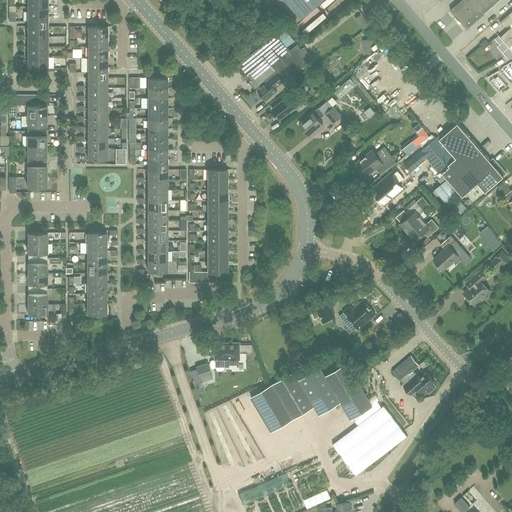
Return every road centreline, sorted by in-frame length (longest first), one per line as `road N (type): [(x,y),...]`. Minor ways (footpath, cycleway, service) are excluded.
road 1 (residential): [(511,425),(375,274),(345,258)]
road 2 (residential): [(14,379),(5,206),(65,205)]
road 3 (tertiary): [(134,345),(266,303),(285,288),(305,248)]
road 4 (tertiary): [(257,137),(135,0)]
road 5 (unclassified): [(511,133),(396,0)]
road 6 (residential): [(48,82),(65,82),(65,205)]
road 7 (tertiary): [(305,248),(298,188),(257,137)]
road 8 (tertiary): [(14,379),(134,345)]
road 9 (residential): [(240,268),(241,146)]
